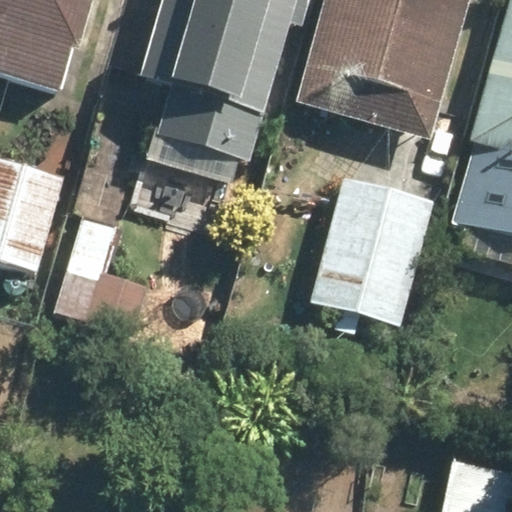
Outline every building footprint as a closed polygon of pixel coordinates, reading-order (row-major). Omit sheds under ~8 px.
[(0,0),(0,75),(60,93),(73,48),(77,50),(90,0),(0,0)] [(166,0),(143,81),(174,90),(162,136),(150,133),(142,158),(232,183),(239,161),(250,164),(295,0),(166,0)] [(328,0),(300,105),(429,140),(467,0),(328,0)] [(511,3),(452,228),(511,245),(511,3)] [(62,181),(0,163),(0,266),(36,276),(62,181)] [(429,207),(344,184),(311,303),(397,327),(429,207)] [(121,231),(84,220),(57,314),(137,337),(149,292),(107,280),(121,231)] [(511,511),(511,486),(474,479),(467,511),(511,511)]
